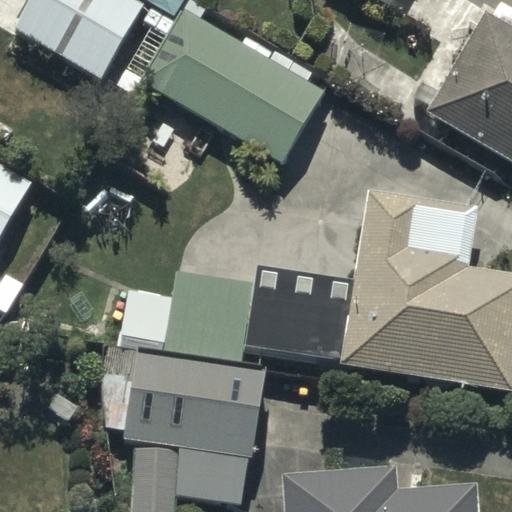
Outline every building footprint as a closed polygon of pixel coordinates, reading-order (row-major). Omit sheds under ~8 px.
[(27,0),(12,28),(93,76),(138,1),(135,0),(27,0)] [(481,10),(423,111),(511,162),(511,0),(505,0),(495,18),(481,10)] [(136,80),(282,165),(325,94),(181,7),(136,80)] [(13,180),(12,173),(0,165),(0,238),(27,190),(13,180)] [(117,349),(234,369),(238,342),(510,386),(511,376),(511,270),(469,264),(478,205),(365,187),(351,271),(257,256),(252,283),(171,270),(167,295),(127,288),(117,349)] [(234,369),(117,349),(106,421),(117,423),(114,439),(136,443),(124,511),(179,511),(181,502),(243,511),(266,374),(234,369)] [(279,511),(477,511),(474,481),(394,488),(391,465),(276,476),(279,511)]
